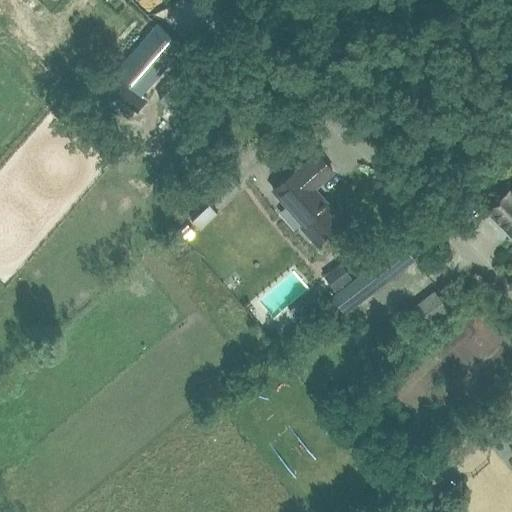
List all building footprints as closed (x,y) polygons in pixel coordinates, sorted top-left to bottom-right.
[(0,0),(0,15),(5,22),(15,16),(4,0),(0,0)] [(139,93),(180,45),(157,25),(104,89),(136,115),(148,100),(139,93)] [(297,168),(283,180),(274,187),(285,201),(305,223),(302,226),(316,242),(324,235),(326,237),(329,234),(328,232),(342,220),(313,187),(333,169),(318,153),(299,170),(297,168)] [(511,189),(505,197),(491,211),(511,230),(511,189)] [(190,220),(208,205),(198,193),(180,209),(190,220)] [(210,205),(192,221),(201,230),(218,214),(210,205)] [(373,288),(397,269),(413,257),(402,242),(361,273),(353,280),(341,264),(324,277),(336,293),(333,295),(345,310),(373,288)]
